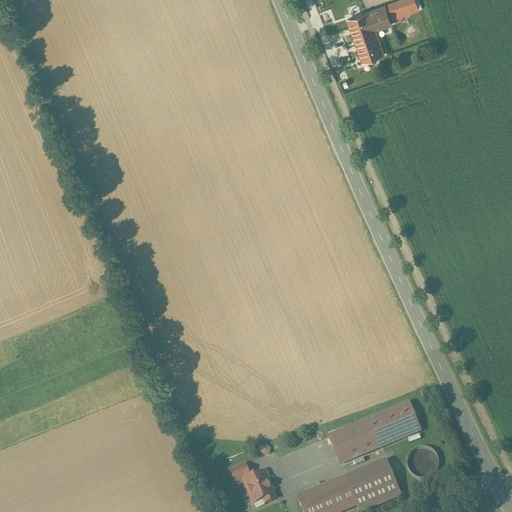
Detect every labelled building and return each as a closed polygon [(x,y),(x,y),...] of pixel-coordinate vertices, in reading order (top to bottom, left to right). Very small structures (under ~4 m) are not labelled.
[(415,0),(400,0),(388,4),(393,19),(419,9),(415,0)] [(369,11),(348,19),(363,62),(384,54),(377,34),(375,29),(381,27),(391,23),(385,6),(369,12),(369,11)] [(339,465),(419,431),(407,403),(327,438),(339,465)] [(413,478),(421,481),(427,481),(432,479),(436,475),(439,469),(439,460),(434,453),(428,449),(420,449),(413,452),(409,457),(407,466),(409,472),(413,478)] [(384,462),(298,499),(303,511),(345,511),(358,507),(359,511),(365,511),(399,498),(384,462)] [(245,466),(231,472),(236,485),(245,482),(254,504),(264,500),(266,504),(275,500),(268,483),(270,482),(266,473),(251,479),(245,466)]
